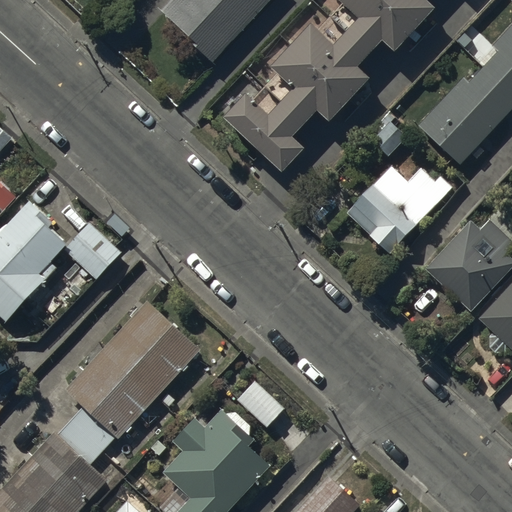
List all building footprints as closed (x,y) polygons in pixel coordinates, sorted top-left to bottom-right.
[(159,0),(159,1),(210,49),(256,0),(159,0)] [(353,0),(355,1),(330,28),(307,7),(267,50),(289,70),(265,97),(242,75),(218,100),(279,157),(303,132),(290,120),(314,95),(325,106),(366,63),(352,50),(379,22),(391,33),(422,0),(353,0)] [(457,155),(511,96),(511,13),(490,37),(496,43),(468,72),(462,67),(416,117),(457,155)] [(0,141),(10,130),(0,120),(0,141)] [(332,179),(349,195),(369,174),(353,158),(332,179)] [(389,159),(345,204),(387,246),(451,180),(439,169),(433,175),(420,162),(407,176),(389,159)] [(0,201),(13,187),(0,174),(0,201)] [(51,211),(28,190),(0,218),(0,307),(4,312),(55,258),(49,252),(68,232),(48,214),(51,211)] [(119,245),(88,217),(64,243),(95,271),(119,245)] [(483,230),(471,220),(426,268),(473,312),(511,270),(511,254),(511,251),(511,239),(492,221),(483,230)] [(511,281),(481,314),(511,342),(511,281)] [(199,342),(146,292),(64,380),(117,430),(199,342)] [(287,408),(257,380),(239,399),(269,427),(287,408)] [(115,430),(82,400),(59,425),(92,456),(115,430)] [(253,436),(221,407),(205,424),(195,414),(172,439),(182,449),(162,470),(191,497),(176,511),(226,511),(272,463),(248,441),(253,436)] [(70,511),(107,472),(54,422),(0,480),(0,511),(70,511)] [(344,511),(358,497),(328,469),(287,511),(344,511)] [(105,498),(91,511),(148,511),(126,492),(114,506),(105,498)]
